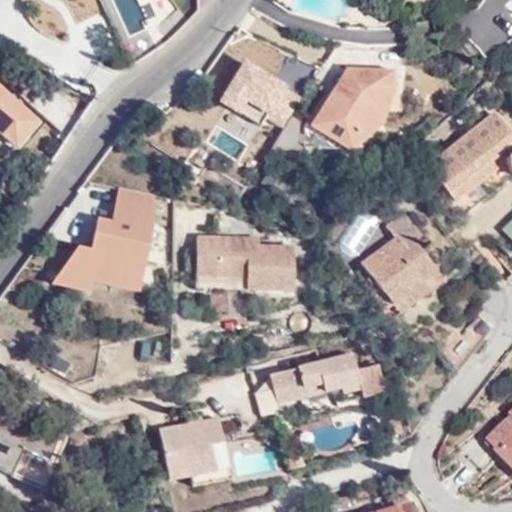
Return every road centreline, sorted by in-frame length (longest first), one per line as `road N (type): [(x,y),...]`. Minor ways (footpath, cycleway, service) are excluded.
road 1 (residential): [(236,0),(166,70),(125,97),(0,271)]
road 2 (residential): [(511,328),(424,443),(425,477),(447,505),(470,511)]
